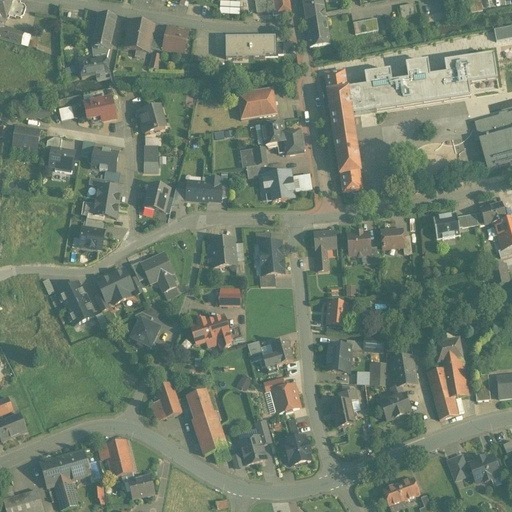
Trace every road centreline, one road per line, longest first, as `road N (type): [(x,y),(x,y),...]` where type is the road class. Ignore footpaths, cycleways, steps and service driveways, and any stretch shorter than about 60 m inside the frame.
road 1 (residential): [(336,479),(311,397),(295,219)]
road 2 (residential): [(298,27),(210,27),(53,0)]
road 3 (residential): [(201,221),(177,330),(123,427)]
road 4 (residential): [(328,218),(298,27)]
road 5 (residential): [(328,218),(511,182)]
road 6 (tertiary): [(511,417),(336,479)]
road 7 (residential): [(133,246),(120,100)]
road 8 (residential): [(0,274),(84,273),(133,246)]
road 9 (tertiary): [(245,489),(123,427)]
road 10 (tertiary): [(123,427),(71,434),(0,464)]
